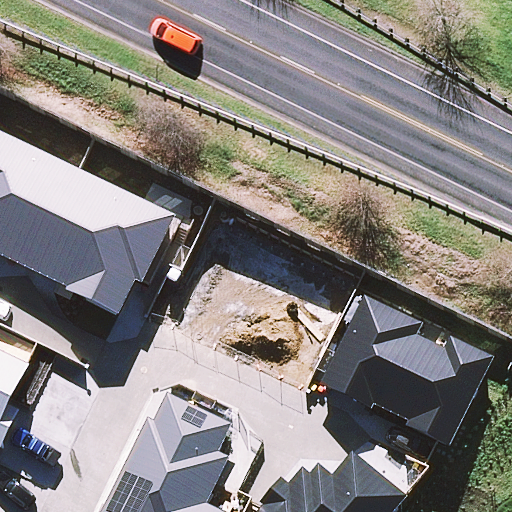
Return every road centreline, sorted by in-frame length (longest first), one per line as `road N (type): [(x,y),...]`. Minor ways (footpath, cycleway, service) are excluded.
road 1 (primary): [(511,168),(167,0)]
road 2 (unknown): [(72,511),(145,341)]
